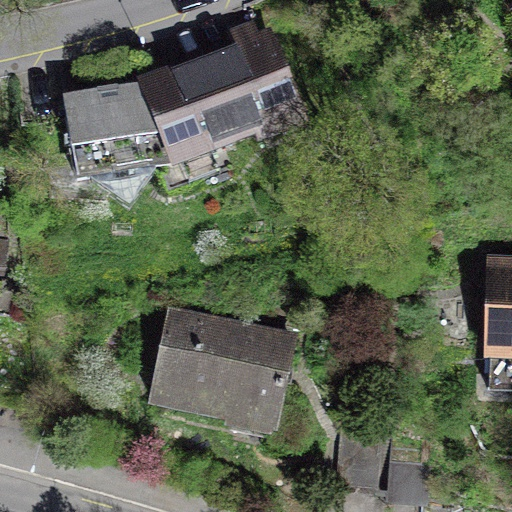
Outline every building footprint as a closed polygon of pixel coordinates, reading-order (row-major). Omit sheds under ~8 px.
[(511,0),(502,0),(508,10),(511,7),(511,0)] [(264,38),(132,86),(148,130),(160,161),(291,113),(264,38)] [(148,130),(132,86),(72,103),(72,155),(148,130)] [(511,267),(492,267),(490,380),(511,380),(511,267)] [(296,341),(172,318),(152,424),(277,447),(296,341)] [(379,422),(341,418),(334,492),(372,496),(379,422)] [(426,505),(431,435),(394,432),(388,502),(426,505)]
